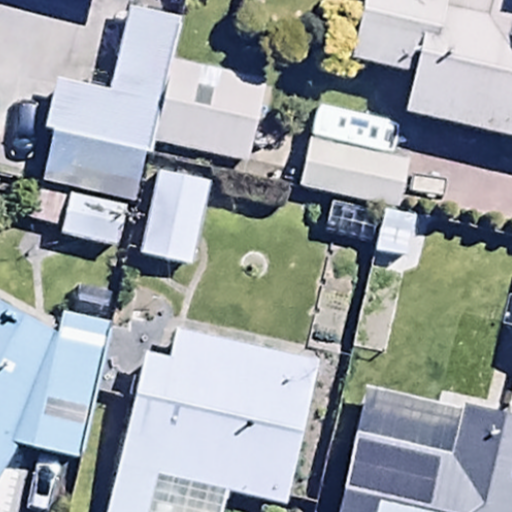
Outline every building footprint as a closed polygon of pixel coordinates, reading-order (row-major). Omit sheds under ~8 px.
[(511,0),(351,0),(339,51),(401,66),(393,101),(511,130),(511,0)] [(105,86),(44,73),(33,131),(43,133),(137,152),(143,153),(145,143),(162,60),(172,15),(121,5),(105,86)] [(162,60),(145,143),(241,162),(258,80),(162,60)] [(376,123),(308,108),(291,185),(388,208),(399,160),(369,153),(376,123)] [(137,152),(43,133),(33,182),(91,193),(127,201),(137,152)] [(202,179),(148,169),(133,254),(187,264),(202,179)] [(51,237),(81,243),(91,193),(33,182),(26,180),(18,221),(53,228),(51,237)] [(410,219),(377,210),(375,217),(325,204),(316,237),(400,258),(410,219)] [(0,312),(0,464),(11,444),(68,459),(105,322),(48,307),(41,334),(0,312)] [(158,353),(131,348),(97,511),(211,511),(216,493),(278,506),(309,358),(163,327),(158,353)] [(511,511),(511,420),(359,384),(328,511),(511,511)]
